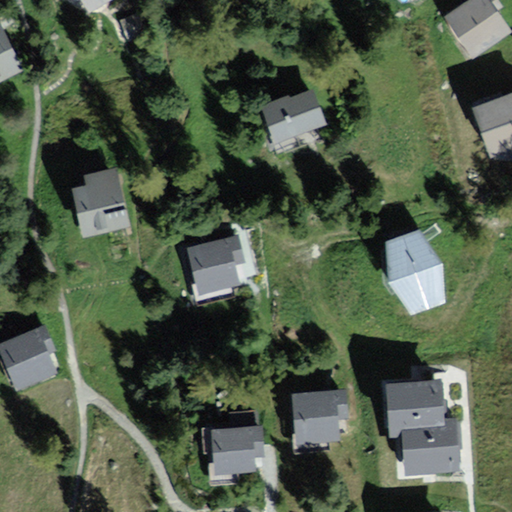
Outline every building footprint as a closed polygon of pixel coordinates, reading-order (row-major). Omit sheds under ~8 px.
[(116,0),(89,0),(97,12),(116,0)] [(511,36),(511,13),(502,0),(479,0),(457,16),(486,55),(511,36)] [(0,86),(32,71),(4,16),(0,18),(0,86)] [(321,81),(268,101),(284,146),(337,126),(321,81)] [(511,153),(511,94),(472,109),(492,162),(511,153)] [(128,169),(81,179),(94,235),(140,225),(128,169)] [(419,230),(384,243),(387,284),(411,315),(443,300),(442,259),(419,230)] [(240,236),(193,246),(206,301),(254,289),(240,236)] [(61,376),(42,328),(2,344),(21,392),(61,376)] [(444,382),(386,385),(390,441),(405,440),(408,481),(462,477),(459,424),(446,424),(444,382)] [(354,386),(299,391),(303,444),(351,440),(349,411),(356,411),(354,386)] [(270,422),(213,425),(216,473),(263,471),(262,455),(272,454),(270,422)]
